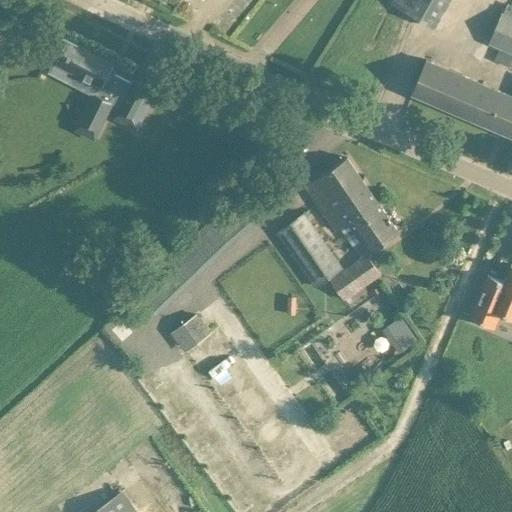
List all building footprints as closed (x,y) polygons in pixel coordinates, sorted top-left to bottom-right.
[(204,0),(201,7),(230,21),(239,0),(204,0)] [(393,0),(392,4),(401,9),(433,27),(448,0),(393,0)] [(489,43),(511,52),(511,15),(503,12),(489,43)] [(68,41),(56,64),(79,75),(75,84),(93,93),(79,121),(99,131),(112,105),(119,108),(114,118),(136,130),(153,96),(149,93),(151,88),(134,79),(132,83),(109,71),(113,64),(68,41)] [(511,96),(445,67),(426,59),(412,93),(511,136),(511,96)] [(347,157),(330,168),(306,185),(337,230),(350,221),(372,252),(400,232),(347,157)] [(305,213),(278,232),(315,286),(342,267),(305,213)] [(367,253),(330,279),(344,299),(381,273),(367,253)] [(511,264),(505,282),(488,275),(470,318),(494,328),(501,313),(511,318),(511,264)] [(195,314),(172,332),(181,345),(205,328),(195,314)] [(399,351),(418,338),(402,315),(383,327),(399,351)] [(139,511),(123,489),(90,511),(139,511)]
